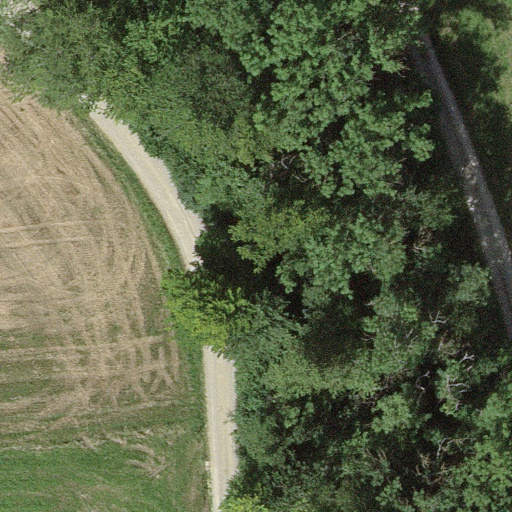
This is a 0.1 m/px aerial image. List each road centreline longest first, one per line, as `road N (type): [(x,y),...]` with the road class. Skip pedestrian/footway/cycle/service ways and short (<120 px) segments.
road 1 (track): [(8,0),(92,75),(193,212),(222,333),(238,511)]
road 2 (track): [(397,0),(511,310)]
